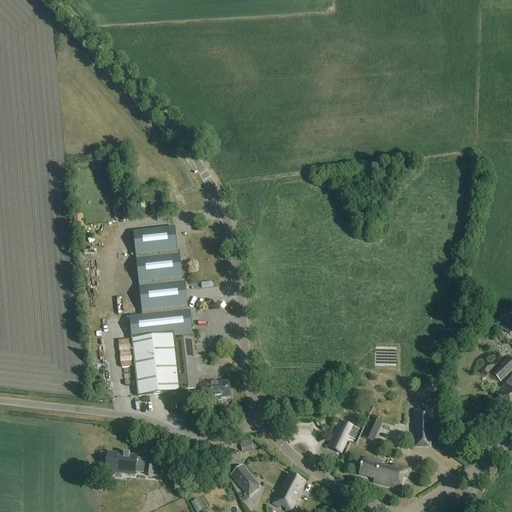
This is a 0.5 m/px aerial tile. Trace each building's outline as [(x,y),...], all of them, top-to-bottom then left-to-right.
[(83,216),(74,218),(75,226),(81,225),(81,221),(83,220),(83,216)] [(178,256),(175,228),(133,232),(142,317),(129,319),(138,397),(198,391),(200,403),(221,400),(221,399),(230,398),(228,382),(217,383),(217,381),(211,382),(211,381),(198,382),(193,339),(191,339),(190,334),(193,334),(190,311),(188,312),(185,283),(183,284),(180,256),(178,256)] [(511,320),(500,314),(493,326),(510,335),(511,331),(511,320)] [(511,360),(509,357),(492,374),(501,382),(511,371),(511,360)] [(511,378),(504,387),(505,388),(496,397),(511,411),(511,410),(511,378)] [(413,410),(413,427),(415,427),(414,448),(431,448),(431,433),(433,433),(433,410),(425,410),(425,412),(421,412),(421,410),(413,410)] [(361,438),(374,443),(383,423),(371,418),(361,438)] [(359,431),(339,421),(326,448),(340,455),(348,438),(354,441),(359,431)] [(251,441),(240,443),(242,453),(253,451),(251,441)] [(137,459),(137,457),(129,456),(130,455),(124,455),(124,456),(108,454),(105,472),(115,474),(116,469),(127,471),(126,475),(135,476),(135,474),(137,459)] [(149,475),(148,477),(159,479),(161,460),(151,459),(150,461),(149,475)] [(363,459),(358,477),(373,481),(372,484),(400,492),(403,478),(408,480),(411,470),(392,465),(391,468),(382,466),(382,464),(363,459)] [(258,487),(242,468),(232,477),(248,496),(258,487)] [(305,483),(289,476),(281,493),(278,492),(272,505),(280,509),(281,507),(286,509),(286,511),(287,511),(295,511),(300,502),(298,502),(301,495),(300,495),(305,483)] [(191,501),(195,511),(202,509),(198,498),(191,501)]
